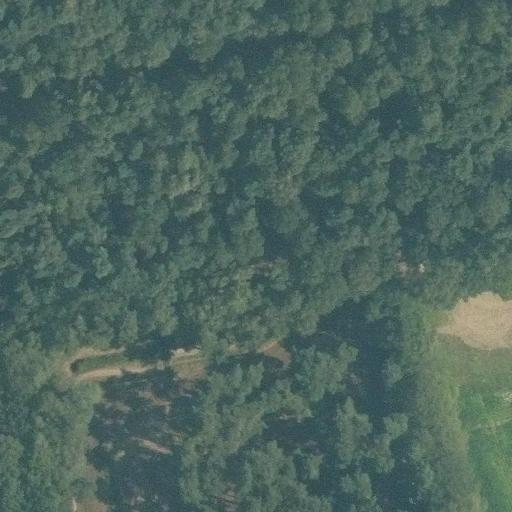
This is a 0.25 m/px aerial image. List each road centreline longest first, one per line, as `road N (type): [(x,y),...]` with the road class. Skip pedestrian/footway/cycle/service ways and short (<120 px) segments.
road 1 (track): [(400,246),(201,256),(57,296),(0,334)]
road 2 (tertiary): [(0,78),(376,0)]
road 3 (track): [(0,348),(61,385),(134,494)]
